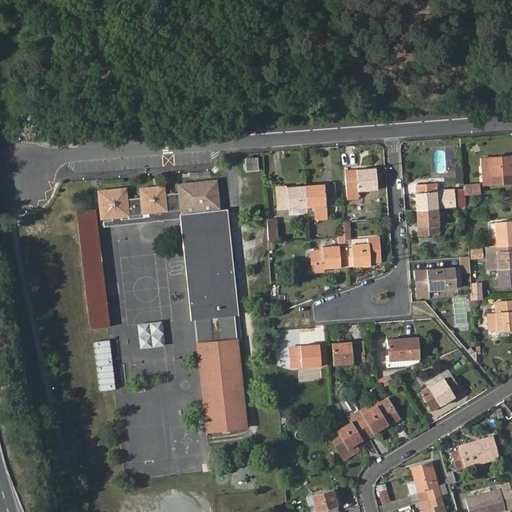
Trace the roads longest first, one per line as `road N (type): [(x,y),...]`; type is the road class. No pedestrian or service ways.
road 1 (residential): [(392,131),(16,161)]
road 2 (residential): [(511,386),(379,465),(368,477),(372,511)]
road 3 (residential): [(392,131),(402,276)]
road 4 (residential): [(511,121),(392,131)]
